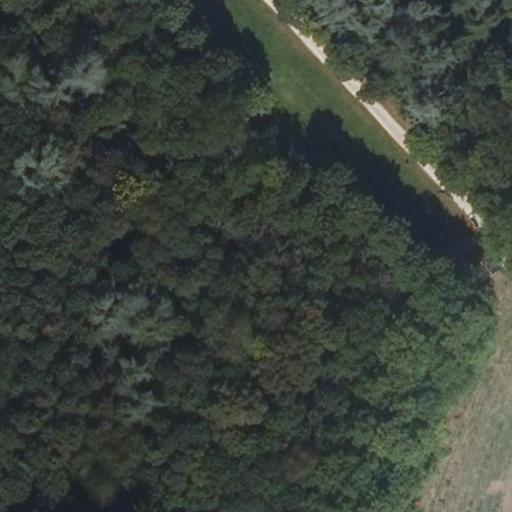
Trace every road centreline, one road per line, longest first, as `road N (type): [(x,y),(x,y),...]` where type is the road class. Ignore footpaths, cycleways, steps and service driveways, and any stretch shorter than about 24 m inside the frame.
road 1 (unknown): [(511,206),(418,298),(358,391),(322,511)]
road 2 (track): [(270,0),(505,255)]
road 3 (track): [(362,511),(363,480),(416,352),(505,255)]
